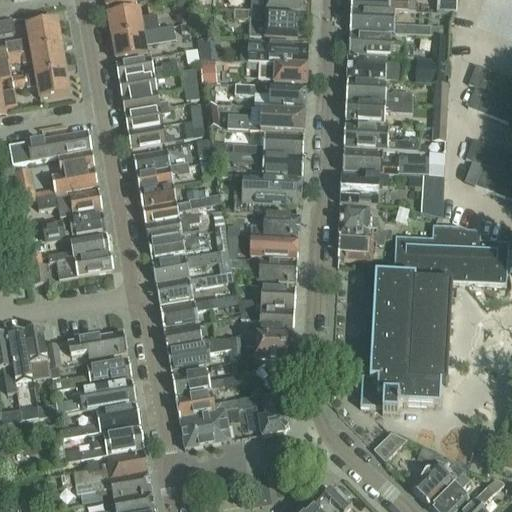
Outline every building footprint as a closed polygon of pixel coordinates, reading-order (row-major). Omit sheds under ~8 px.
[(136,5),(134,0),(104,0),(106,11),(136,5)] [(266,0),(265,15),(298,17),(299,0),(266,0)] [(389,0),(351,0),(351,12),(407,15),(408,5),(389,4),(389,0)] [(147,8),(148,17),(160,15),(159,6),(147,8)] [(138,13),(108,18),(112,41),(154,33),(154,32),(156,32),(154,22),(140,25),(138,13)] [(264,43),(297,45),(298,21),(265,19),(265,15),(250,14),(233,14),(233,24),(250,25),(249,42),(264,43)] [(394,17),(350,15),(349,36),(393,38),(393,37),(429,39),(429,30),(394,29),(394,17)] [(0,25),(0,37),(14,36),(12,23),(0,25)] [(7,58),(60,49),(56,24),(26,29),(29,43),(19,45),(19,46),(5,49),(7,58)] [(154,33),(112,41),(116,64),(146,58),(145,52),(154,50),(157,50),(154,33)] [(349,39),(348,59),(384,61),(406,63),(412,63),(413,50),(390,49),(390,40),(385,40),(349,39)] [(154,50),(155,60),(173,56),(172,47),(157,50),(154,50)] [(307,71),(308,49),(267,47),(266,56),(251,56),(251,51),(235,49),(234,65),(266,66),(266,67),(275,68),(274,69),(307,71)] [(60,49),(7,58),(8,67),(22,65),(22,67),(32,65),(35,78),(65,73),(60,49)] [(151,61),(117,67),(120,85),(163,77),(161,71),(152,73),(151,61)] [(347,83),(398,85),(400,85),(401,68),(386,67),(386,64),(348,62),(347,83)] [(468,88),(475,91),(479,92),(487,72),(475,68),(468,88)] [(307,71),(274,69),(273,88),(306,89),(307,71)] [(479,92),(486,95),(489,96),(497,76),(487,72),(479,92)] [(69,98),(65,73),(35,78),(9,82),(11,92),(25,90),(25,92),(37,90),(39,103),(69,98)] [(182,97),(198,95),(195,74),(179,76),(182,97)] [(507,80),(497,76),(489,96),(496,99),(499,100),(507,80)] [(163,77),(120,85),(123,102),(156,96),(155,84),(164,83),(163,77)] [(511,95),(511,82),(507,80),(499,100),(506,103),(509,104),(511,95)] [(386,88),(347,86),(346,106),(400,108),(411,108),(411,97),(391,96),(391,99),(385,99),(386,88)] [(305,113),(306,92),(235,89),(234,99),(254,100),(254,98),(270,99),(269,112),(305,113)] [(486,95),(479,92),(475,91),(467,110),(478,115),(486,95)] [(486,95),(478,115),(488,119),(496,99),(489,96),(486,95)] [(123,102),(126,118),(168,111),(167,105),(158,107),(156,96),(123,102)] [(496,99),(488,119),(498,122),(506,103),(499,100),(496,99)] [(511,116),(511,105),(509,104),(506,103),(498,122),(508,126),(511,116)] [(400,108),(346,106),(345,124),(384,126),(384,115),(396,115),(396,112),(400,112),(400,108)] [(434,109),(433,131),(445,132),(446,110),(434,109)] [(168,111),(126,118),(128,134),(162,129),(160,118),(169,117),(168,111)] [(260,131),(260,135),(304,138),(305,117),(261,114),(260,131)] [(186,123),(168,128),(170,138),(189,133),(186,123)] [(162,129),(128,134),(132,153),(166,147),(175,145),(174,139),(164,141),(162,129)] [(388,133),(344,130),(343,151),(387,154),(387,153),(403,154),(418,156),(420,146),(412,146),(412,147),(404,145),(387,145),(388,133)] [(445,132),(433,131),(432,146),(444,146),(445,132)] [(92,156),(88,136),(10,149),(13,170),(58,161),(58,162),(92,156)] [(233,149),(232,156),(303,161),(304,141),(264,139),(263,151),(233,149)] [(465,162),(472,165),(477,167),(485,147),(473,142),(465,162)] [(196,146),(199,163),(212,160),(209,144),(196,146)] [(477,167),(483,169),(488,171),(496,151),(485,147),(477,167)] [(488,171),(493,173),(499,175),(507,156),(496,151),(488,171)] [(167,155),(133,161),(136,178),(170,172),(169,170),(167,155)] [(343,155),(342,176),(381,178),(400,179),(400,169),(382,168),(382,158),(343,155)] [(92,156),(58,162),(63,197),(97,190),(92,156)] [(303,161),(232,156),(232,166),(252,167),(252,166),(262,167),(262,179),(302,181),(303,161)] [(511,176),(511,157),(507,156),(499,175),(503,177),(511,180),(511,176)] [(400,169),(400,179),(431,180),(432,161),(401,159),(400,169)] [(464,185),(475,189),(483,169),(477,167),(472,165),(464,185)] [(136,178),(139,195),(173,189),(171,178),(177,177),(177,179),(189,177),(187,167),(169,170),(170,172),(136,178)] [(483,169),(475,189),(485,193),(493,173),(488,171),(483,169)] [(493,173),(485,193),(495,197),(503,177),(499,175),(493,173)] [(511,183),(511,180),(503,177),(495,197),(505,201),(511,183)] [(340,208),(377,210),(378,190),(387,190),(387,181),(342,179),(340,208)] [(300,211),(302,184),(243,181),(215,180),(219,200),(222,216),(252,217),(252,209),(300,211)] [(139,195),(142,212),(176,206),(173,189),(139,195)] [(57,211),(59,223),(102,215),(99,195),(57,202),(56,198),(34,202),(37,215),(57,211)] [(423,196),(422,217),(441,222),(442,218),(443,197),(423,196)] [(213,210),(214,218),(221,216),(222,216),(219,200),(188,205),(188,206),(176,208),(176,206),(142,212),(145,230),(179,224),(179,223),(177,216),(213,210)] [(374,242),(385,243),(387,235),(377,234),(377,237),(368,237),(368,232),(377,233),(378,222),(369,221),(369,213),(340,211),(339,240),(368,241),(368,242),(374,242)] [(395,224),(404,227),(408,214),(399,211),(395,224)] [(214,218),(212,218),(215,234),(224,232),(221,216),(214,218)] [(251,237),(299,240),(300,220),(264,218),(263,230),(251,229),(251,237)] [(70,234),(57,236),(58,243),(106,236),(103,219),(69,224),(70,234)] [(179,224),(145,230),(148,246),(190,239),(190,236),(181,237),(180,231),(199,227),(198,220),(179,223),(179,224)] [(362,381),(360,412),(382,413),(382,418),(398,418),(398,410),(400,410),(400,409),(440,411),(441,386),(445,386),(445,388),(447,388),(453,287),(506,290),(508,247),(480,245),(480,235),(467,234),(460,231),(432,229),(432,242),(395,241),(394,279),(375,278),(369,382),(362,381)] [(215,234),(214,234),(218,256),(228,255),(224,232),(215,234)] [(190,239),(148,246),(151,264),(185,259),(184,252),(207,247),(206,236),(190,239)] [(73,262),(109,255),(106,240),(71,245),(72,255),(52,259),(53,266),(74,263),(73,262)] [(297,263),(298,243),(262,242),(242,240),(229,240),(228,252),(241,252),(242,248),(258,249),(258,261),(297,263)] [(368,241),(339,240),(338,264),(372,266),(373,244),(374,242),(368,242),(368,241)] [(58,285),(112,275),(109,257),(110,257),(109,255),(73,262),(74,263),(75,272),(57,275),(58,285)] [(186,262),(152,269),(155,287),(189,281),(187,273),(219,267),(220,277),(231,275),(228,255),(218,256),(186,262)] [(249,264),(232,263),(231,272),(259,272),(258,284),(296,287),(297,266),(259,264),(249,264)] [(31,270),(34,288),(44,286),(46,286),(43,268),(31,270)] [(226,279),(156,291),(159,309),(193,303),(191,293),(227,287),(226,279)] [(241,312),(294,316),(296,294),(261,292),(260,305),(240,304),(241,312)] [(160,313),(163,332),(198,326),(196,316),(217,312),(216,303),(195,306),(195,307),(160,313)] [(294,316),(241,312),(243,323),(259,325),(259,334),(293,337),(294,316)] [(163,335),(167,355),(207,348),(206,344),(201,344),(199,329),(163,335)] [(41,330),(24,333),(32,385),(50,382),(41,330)] [(24,333),(6,336),(15,388),(32,385),(24,333)] [(6,336),(0,337),(0,372),(3,372),(6,397),(16,396),(15,388),(6,336)] [(127,357),(123,336),(85,343),(66,346),(69,360),(87,357),(88,363),(127,357)] [(254,366),(292,368),(293,340),(245,338),(244,351),(254,351),(254,366)] [(234,367),(242,367),(244,343),(235,343),(234,367)] [(45,349),(48,364),(49,373),(61,371),(56,348),(45,349)] [(167,355),(170,375),(211,368),(207,348),(167,355)] [(131,382),(128,363),(86,371),(88,379),(51,386),(53,395),(90,389),(131,382)] [(172,381),(175,399),(210,393),(207,375),(172,381)] [(59,420),(136,406),(132,386),(78,395),(80,407),(73,409),(72,406),(58,409),(59,420)] [(175,403),(179,423),(224,414),(224,416),(233,414),(232,405),(213,408),(210,396),(175,403)] [(258,420),(262,440),(275,437),(284,435),(284,436),(289,430),(288,430),(289,413),(290,413),(290,408),(290,407),(290,396),(289,396),(263,401),(266,419),(258,420)] [(100,437),(140,430),(136,410),(96,417),(98,428),(60,435),(61,443),(100,436),(100,437)] [(179,423),(185,454),(230,446),(224,416),(224,414),(179,423)] [(19,415),(0,417),(0,419),(2,429),(21,426),(19,415)] [(144,453),(140,433),(94,441),(96,452),(79,456),(80,464),(106,459),(144,453)] [(385,466),(406,445),(405,445),(391,437),(374,455),(385,466)] [(511,439),(500,474),(511,477),(511,439)] [(422,485),(413,494),(429,511),(464,475),(467,472),(456,467),(423,450),(421,463),(436,469),(431,474),(429,472),(420,482),(422,485)] [(80,464),(79,456),(79,455),(65,458),(67,466),(80,464)] [(148,477),(144,457),(107,463),(108,474),(88,477),(88,474),(73,477),(75,490),(147,477),(148,477)] [(464,475),(429,511),(430,511),(461,511),(469,504),(460,495),(475,480),(464,475)] [(151,498),(147,477),(75,490),(76,499),(111,493),(113,504),(151,498)] [(68,500),(64,478),(52,481),(56,502),(68,500)] [(474,505),(466,511),(481,511),(480,511),(493,498),(487,492),(474,505)] [(325,501),(314,511),(350,511),(333,495),(326,502),(325,501)] [(153,511),(151,498),(113,504),(114,511),(153,511)]
